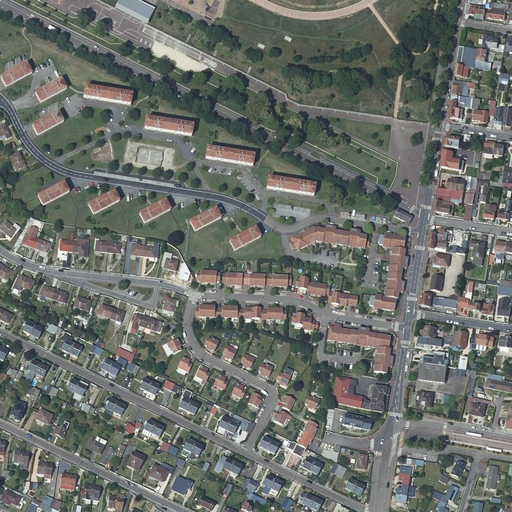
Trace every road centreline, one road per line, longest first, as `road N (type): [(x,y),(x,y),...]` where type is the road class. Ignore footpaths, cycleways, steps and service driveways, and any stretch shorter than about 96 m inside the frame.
road 1 (residential): [(0,3),(425,213)]
road 2 (residential): [(0,97),(32,149),(64,171),(223,198),(282,228),(331,219),(422,233)]
road 3 (residential): [(245,452),(0,332)]
road 4 (residential): [(193,294),(295,299),(336,316),(407,328)]
road 5 (unclassified): [(193,294),(188,320),(196,348),(271,392),(245,452)]
road 6 (residential): [(0,422),(184,511)]
road 7 (residential): [(0,249),(42,269),(193,294)]
road 8 (residential): [(368,511),(245,452)]
